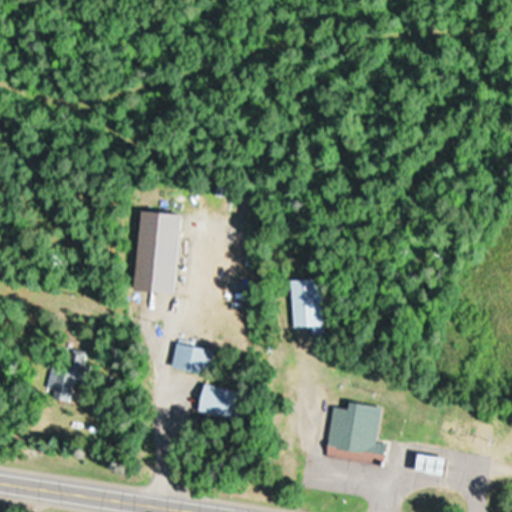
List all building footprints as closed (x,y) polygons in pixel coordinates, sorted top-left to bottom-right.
[(294,331),(292,282),(316,281),(318,330),(294,331)] [(170,368),(209,376),(214,351),(175,344),(170,368)] [(53,390),(51,398),(68,403),(78,371),(53,363),(45,388),(53,390)] [(240,395),(203,383),(195,409),(232,421),(240,395)] [(334,409),(324,454),(379,466),(384,443),(372,441),(377,418),(334,409)] [(413,472),(443,475),(444,458),(415,454),(413,472)]
